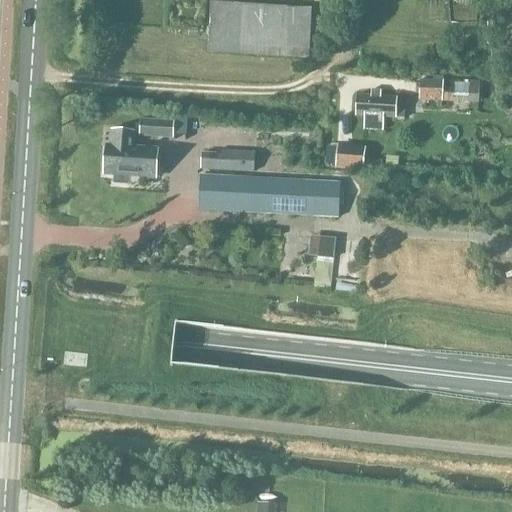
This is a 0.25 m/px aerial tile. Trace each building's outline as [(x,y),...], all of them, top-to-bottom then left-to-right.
[(211,50),(307,55),(310,5),(214,1),(211,50)] [(420,100),(442,101),(466,102),(467,83),(421,81),(420,100)] [(511,93),(503,100),(510,110),(511,108),(511,93)] [(356,115),(368,116),(367,129),(385,130),(386,117),(405,118),(406,98),(358,96),(356,115)] [(173,122),(140,121),(139,138),(172,140),(173,122)] [(107,147),(105,175),(115,176),(114,184),(129,185),(129,177),(155,179),(158,151),(134,149),(135,133),(112,131),(111,147),(107,147)] [(340,146),(339,167),(365,169),(366,148),(340,146)] [(217,154),(201,153),(200,170),(255,173),(256,153),(249,153),(217,151),(217,154)] [(201,176),(199,210),(339,217),(341,183),(201,176)] [(335,239),(319,237),(317,257),(333,259),(335,239)] [(271,511),(272,505),(259,503),(258,511),(271,511)]
